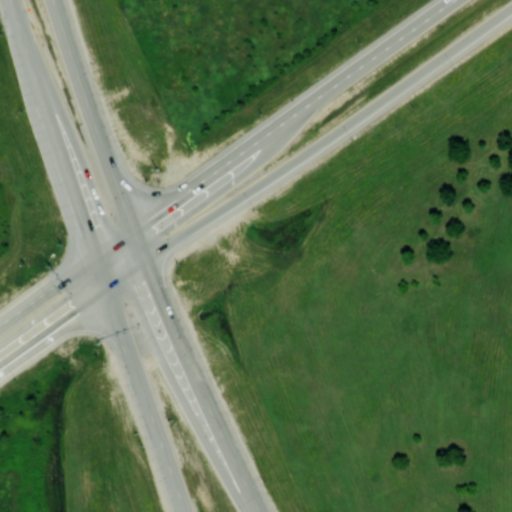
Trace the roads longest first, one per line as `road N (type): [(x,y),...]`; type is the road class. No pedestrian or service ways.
road 1 (trunk): [(259,511),(142,259),(53,0)]
road 2 (primary): [(106,288),(511,6)]
road 3 (primary): [(449,0),(94,253)]
road 4 (trunk): [(94,253),(184,511)]
road 5 (trunk): [(8,0),(94,253)]
road 6 (secondary): [(0,367),(106,288)]
